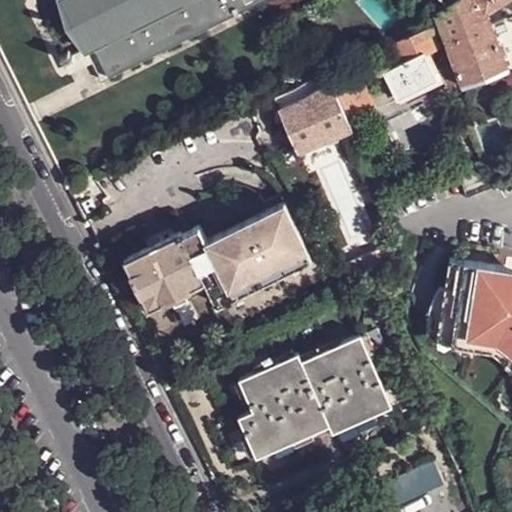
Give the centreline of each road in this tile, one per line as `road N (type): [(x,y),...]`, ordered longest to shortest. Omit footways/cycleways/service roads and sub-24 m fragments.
road 1 (unclassified): [(199,511),(0,110)]
road 2 (unclassified): [(0,305),(103,511)]
